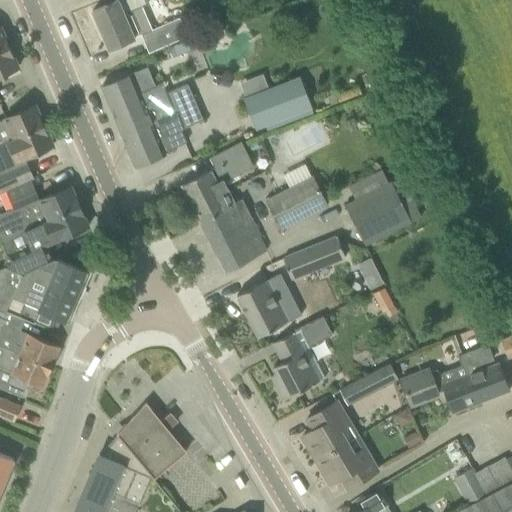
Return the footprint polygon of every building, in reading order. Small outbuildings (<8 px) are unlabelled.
[(118,0),(111,3),(93,11),(109,48),(134,37),(123,13),(145,4),(143,0),(118,0)] [(146,32),(144,33),(151,51),(186,35),(179,18),(146,32)] [(0,51),(9,47),(0,27),(0,51)] [(195,37),(169,47),(173,57),(199,47),(195,37)] [(0,75),(18,67),(9,47),(0,51),(0,75)] [(120,78),(101,85),(118,126),(193,95),(188,84),(167,93),(163,85),(162,83),(153,87),(145,67),(120,78)] [(299,75),(243,97),(256,129),(312,107),(299,75)] [(193,95),(118,126),(135,167),(167,154),(165,150),(186,141),(181,129),(203,120),(193,95)] [(0,144),(44,125),(35,105),(0,120),(0,144)] [(23,158),(34,153),(52,145),(44,125),(0,144),(0,156),(19,148),(23,158)] [(239,141),(227,148),(209,157),(215,167),(222,182),(237,174),(234,167),(249,160),(239,141)] [(0,191),(4,190),(29,179),(32,177),(25,162),(7,170),(0,172),(0,191)] [(181,184),(203,228),(247,206),(243,197),(232,203),(222,182),(215,167),(181,184)] [(356,200),(344,206),(363,244),(409,220),(390,182),(388,183),(381,169),(359,180),(366,195),(356,200)] [(311,175),(264,199),(281,230),(327,206),(311,175)] [(38,200),(29,179),(4,190),(12,207),(0,212),(0,236),(1,239),(7,236),(8,237),(79,206),(70,185),(38,200)] [(79,206),(8,237),(14,252),(7,253),(5,266),(22,273),(41,265),(45,263),(38,248),(88,226),(79,206)] [(247,206),(203,228),(225,272),(243,263),(263,252),(254,235),(257,234),(249,217),(252,215),(247,206)] [(345,258),(336,235),(281,256),(291,280),(345,258)] [(370,257),(358,263),(371,288),(383,282),(370,257)] [(0,308),(24,318),(34,322),(36,317),(57,326),(61,318),(68,321),(89,272),(88,271),(70,264),(58,259),(53,271),(41,265),(22,273),(5,266),(0,267),(0,308)] [(254,285),(237,295),(258,336),(276,327),(286,322),(301,314),(280,272),(265,280),(254,285)] [(384,287),(373,293),(383,312),(385,311),(394,306),(384,287)] [(0,345),(51,366),(60,346),(20,329),(24,318),(0,308),(0,345)] [(300,330),(273,343),(282,361),(273,366),(280,379),(274,382),(283,399),(301,390),(313,383),(324,377),(308,345),(331,333),(323,318),(300,330)] [(511,335),(500,340),(507,359),(511,356),(511,335)] [(437,369),(430,372),(439,395),(445,393),(453,412),(509,390),(499,365),(482,371),(479,366),(491,361),(486,348),(464,356),(456,337),(450,339),(460,365),(438,374),(437,369)] [(28,380),(43,386),(51,366),(0,345),(0,368),(12,374),(6,388),(22,395),(28,380)] [(347,405),(397,379),(391,364),(339,390),(347,405)] [(408,407),(439,395),(430,372),(429,371),(398,383),(408,407)] [(133,422),(132,422),(136,430),(147,448),(194,421),(178,394),(177,394),(177,395),(149,411),(149,410),(148,411),(149,413),(133,422)] [(0,414),(15,420),(21,406),(0,397),(0,414)] [(345,442),(357,435),(337,401),(323,409),(306,419),(312,430),(302,436),(315,459),(345,442)] [(194,421),(147,448),(148,449),(156,444),(173,473),(211,452),(206,443),(205,442),(193,423),(194,422),(194,421)] [(127,439),(136,430),(132,422),(122,433),(127,439)] [(414,431),(403,437),(408,446),(419,440),(414,431)] [(367,452),(357,435),(345,442),(315,459),(329,483),(341,476),(347,487),(377,469),(367,452)] [(150,475),(118,436),(101,454),(98,453),(84,486),(136,508),(150,475)] [(0,487),(13,458),(0,452),(0,487)] [(211,452),(173,473),(192,505),(204,497),(205,498),(229,483),(229,482),(228,482),(216,461),(216,459),(215,460),(211,452)] [(158,484),(164,479),(155,468),(149,473),(158,484)] [(460,475),(454,478),(468,504),(485,495),(471,469),(460,475)] [(511,511),(511,480),(485,495),(468,504),(452,511),(511,511)] [(73,511),(134,511),(136,508),(84,486),(73,511)] [(378,490),(357,502),(361,509),(355,511),(371,511),(386,504),(378,490)]
